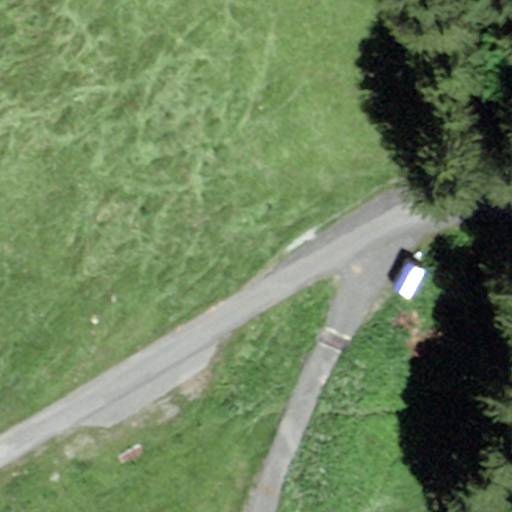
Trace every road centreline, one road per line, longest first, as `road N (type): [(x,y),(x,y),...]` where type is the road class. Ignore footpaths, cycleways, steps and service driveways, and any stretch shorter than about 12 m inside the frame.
road 1 (unclassified): [(511,183),(473,185),(384,227),(0,450)]
road 2 (track): [(384,227),(306,384),(262,511)]
